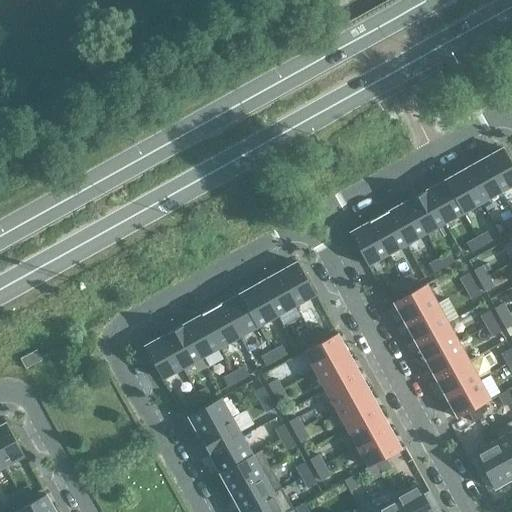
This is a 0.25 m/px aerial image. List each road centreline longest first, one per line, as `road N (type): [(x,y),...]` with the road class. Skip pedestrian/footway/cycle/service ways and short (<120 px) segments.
road 1 (secondary): [(0,281),(510,0)]
road 2 (secondary): [(442,0),(0,244)]
road 3 (residential): [(200,511),(115,357),(113,332),(308,220)]
road 4 (residential): [(468,511),(308,220)]
road 5 (residential): [(308,220),(511,108)]
road 6 (residential): [(0,391),(30,400),(90,511)]
